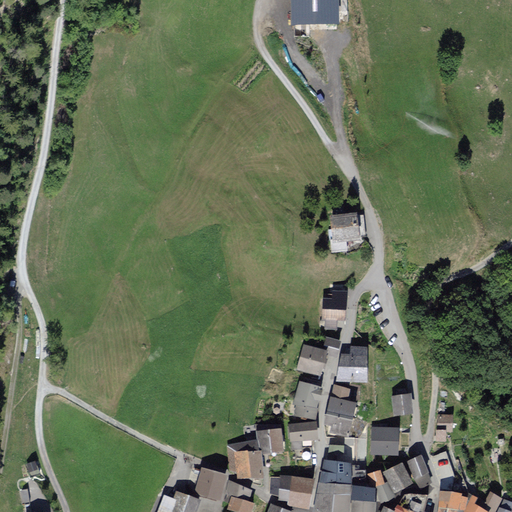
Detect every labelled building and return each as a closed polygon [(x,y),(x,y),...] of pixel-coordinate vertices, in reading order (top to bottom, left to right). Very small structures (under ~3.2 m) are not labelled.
[(337,20),(336,0),(294,0),(295,21),(337,20)] [(356,213),(332,215),(335,239),(346,238),(359,237),(359,235),(364,234),(362,216),(356,217),(356,213)] [(347,248),(346,238),(335,239),(332,240),(333,250),(347,248)] [(345,320),(346,292),(324,291),(323,320),(328,320),(327,327),(338,327),(339,320),(345,320)] [(340,341),(327,337),(325,345),(337,349),(340,341)] [(326,350),(304,344),(297,369),(320,375),(326,350)] [(366,347),(351,346),(351,354),(342,353),(340,380),(364,381),(366,347)] [(323,387),(300,381),(294,403),(298,404),(295,414),(314,419),(323,387)] [(334,386),(328,413),(352,418),(355,402),(347,400),(349,390),(334,386)] [(412,413),(410,393),(393,395),(395,415),(412,413)] [(331,431),(348,435),(352,418),(328,413),(326,423),(332,424),(331,431)] [(452,430),(452,414),(438,414),(438,429),(436,429),(436,440),(446,439),(446,430),(452,430)] [(316,438),(315,422),(290,424),(291,440),(316,438)] [(398,455),(398,426),(372,427),(373,455),(398,455)] [(280,429),(259,431),(262,452),(283,449),(280,429)] [(257,442),(229,445),(231,468),(237,468),(238,476),(261,473),(257,442)] [(420,456),(409,461),(416,477),(427,472),(420,456)] [(35,460),(26,464),(31,477),(40,473),(35,460)] [(324,461),(322,482),(350,483),(351,463),(324,461)] [(410,481),(402,463),(386,471),(394,489),(410,481)] [(219,500),(226,475),(203,468),(195,493),(219,500)] [(379,470),(369,474),(374,486),(384,482),(379,470)] [(431,482),(427,472),(416,477),(420,487),(431,482)] [(282,475),(281,478),(279,495),(279,498),(289,500),(292,476),(282,475)] [(312,479),(292,476),(289,500),(289,504),(309,507),(312,479)] [(272,477),(270,494),(279,495),(281,478),(272,477)] [(231,482),(227,495),(233,497),(248,502),(251,492),(231,482)] [(316,511),(348,511),(350,483),(322,482),(315,511),(316,511)] [(387,483),(376,488),(383,501),(394,496),(387,483)] [(374,487),(354,486),(353,499),(373,500),(374,487)] [(196,511),(202,500),(177,490),(174,496),(168,494),(160,511),(196,511)] [(461,493),(441,491),(440,506),(458,508),(464,509),(466,497),(461,497),(461,493)] [(501,498),(491,493),(484,507),(494,511),(501,498)] [(477,498),(473,496),(464,511),(488,511),(474,504),(477,498)] [(245,511),(249,511),(252,503),(248,502),(233,497),(230,507),(245,511)] [(374,511),(376,500),(373,500),(353,499),(352,511),(374,511)] [(510,511),(511,508),(511,502),(505,499),(503,499),(503,500),(498,511),(510,511)] [(412,500),(409,507),(409,509),(416,511),(419,511),(422,504),(412,500)]
